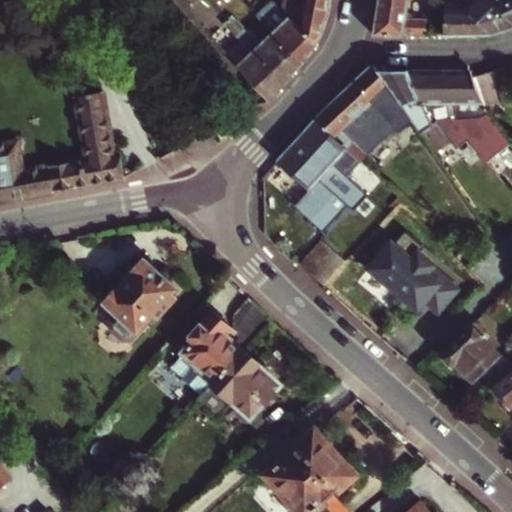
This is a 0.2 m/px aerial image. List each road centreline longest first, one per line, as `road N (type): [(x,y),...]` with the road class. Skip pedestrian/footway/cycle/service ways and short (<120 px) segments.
road 1 (tertiary): [(225,187),(226,217),(249,255),(511,495)]
road 2 (tertiary): [(0,229),(225,187)]
road 3 (tertiary): [(225,187),(344,47)]
road 4 (residential): [(344,47),(511,45)]
